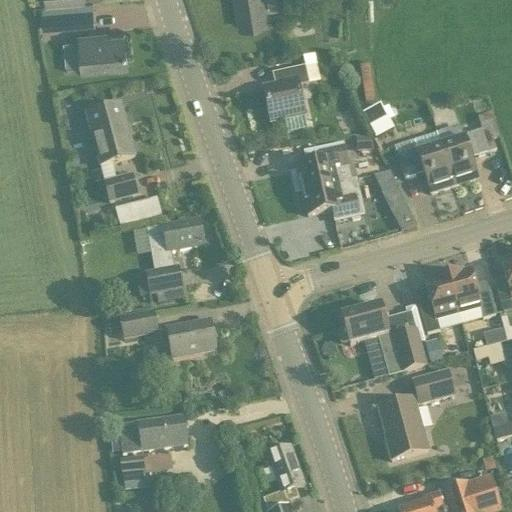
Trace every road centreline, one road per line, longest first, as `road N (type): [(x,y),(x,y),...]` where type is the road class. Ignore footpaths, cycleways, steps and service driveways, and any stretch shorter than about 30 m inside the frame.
road 1 (tertiary): [(269,294),(167,0)]
road 2 (residential): [(269,294),(511,220)]
road 3 (tertiary): [(346,511),(269,294)]
